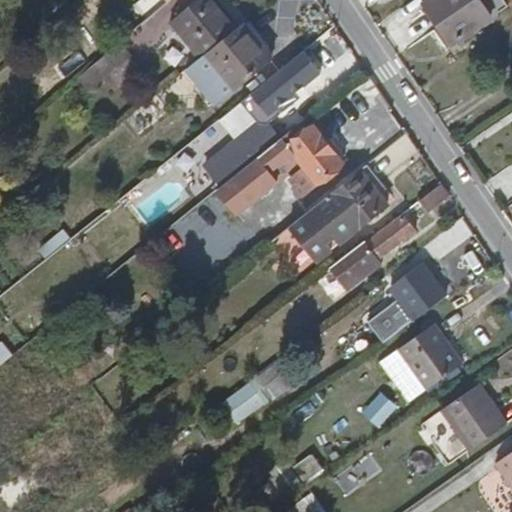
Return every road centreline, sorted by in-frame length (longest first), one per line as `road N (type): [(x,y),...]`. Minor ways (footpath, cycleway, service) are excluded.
road 1 (residential): [(336,0),(511,260)]
road 2 (unknown): [(425,132),(391,159),(390,214),(316,271)]
